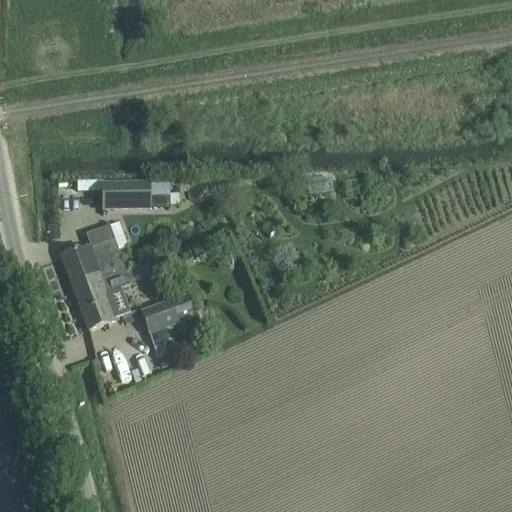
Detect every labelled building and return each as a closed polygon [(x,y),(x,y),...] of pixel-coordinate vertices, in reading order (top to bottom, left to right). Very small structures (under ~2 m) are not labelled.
[(334,178),(338,189),(350,184),(345,174),(334,178)] [(302,178),(302,189),(335,189),(331,177),(302,178)] [(188,178),(167,187),(175,206),(196,197),(188,178)] [(150,211),(150,186),(103,187),(103,212),(150,211)] [(61,258),(73,290),(125,272),(113,239),(61,258)] [(183,246),(175,249),(181,264),(189,261),(183,246)] [(125,272),(73,290),(89,333),(111,324),(110,322),(117,320),(108,295),(157,277),(151,260),(125,272)] [(193,321),(184,298),(141,314),(149,337),(193,321)]
